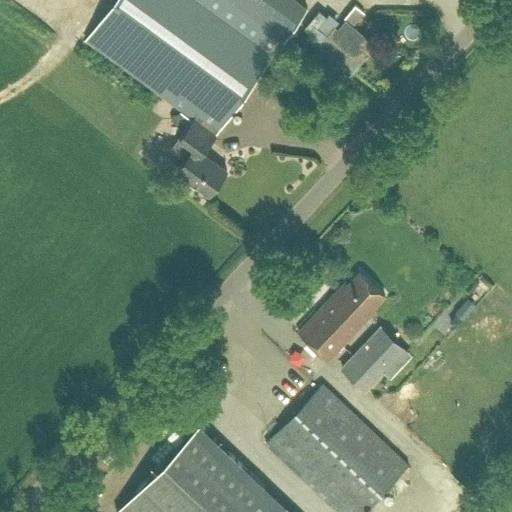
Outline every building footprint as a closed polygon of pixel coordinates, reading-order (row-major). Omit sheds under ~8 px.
[(171,147),(185,158),(176,169),(209,193),(227,168),(203,150),(216,132),(307,6),(298,0),(113,0),(85,38),(193,117),(171,147)] [(344,280),(325,300),(298,330),(328,359),(375,308),(373,306),(384,293),(359,270),(347,282),(344,280)] [(379,326),(373,332),(341,364),(367,389),(385,371),(404,351),(379,326)] [(323,381),(267,440),(343,511),(357,511),(407,460),(323,381)] [(292,511),(198,423),(116,509),(118,511),(292,511)]
